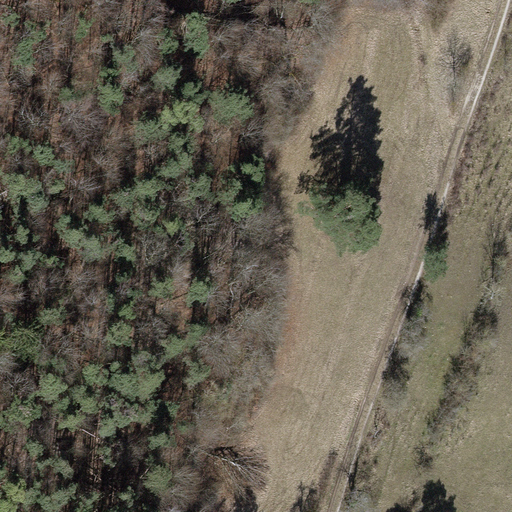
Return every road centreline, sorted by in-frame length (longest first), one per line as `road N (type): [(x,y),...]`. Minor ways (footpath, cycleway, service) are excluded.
road 1 (track): [(335,511),(505,0)]
road 2 (track): [(0,139),(120,0)]
